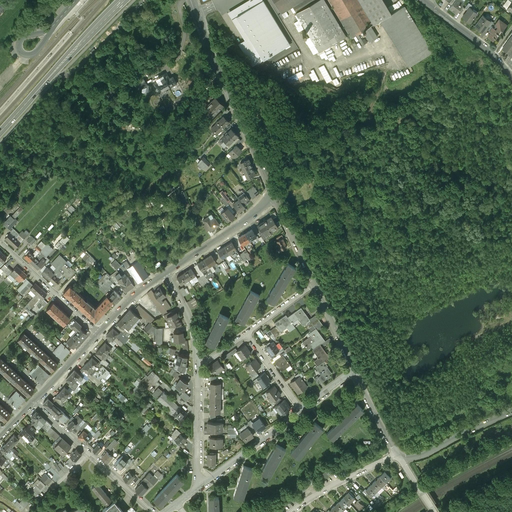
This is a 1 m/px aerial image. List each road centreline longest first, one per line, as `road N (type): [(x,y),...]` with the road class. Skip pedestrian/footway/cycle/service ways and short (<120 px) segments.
road 1 (residential): [(273,197),(191,0)]
road 2 (primary): [(123,0),(0,134)]
road 3 (residential): [(32,402),(149,511)]
road 4 (unknown): [(272,0),(317,64),(342,64),(385,39)]
road 5 (residential): [(97,334),(0,240)]
road 6 (residential): [(302,409),(195,491)]
road 7 (residential): [(273,197),(165,272)]
road 8 (residential): [(200,365),(195,491)]
road 9 (residential): [(511,410),(421,455),(399,456)]
road 10 (residential): [(397,453),(291,511)]
